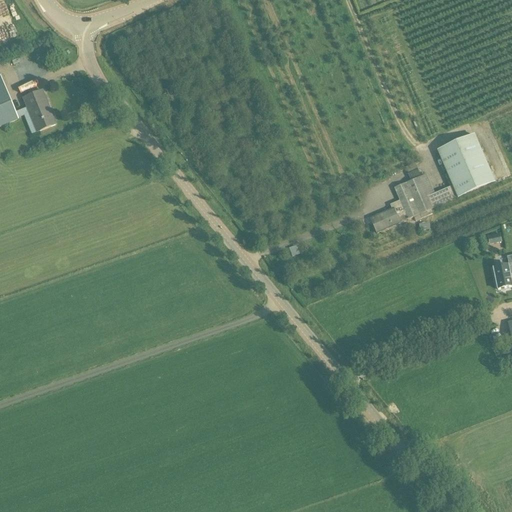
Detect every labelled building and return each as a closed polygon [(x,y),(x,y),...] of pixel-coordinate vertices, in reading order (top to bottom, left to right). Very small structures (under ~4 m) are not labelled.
[(1,76),(0,76),(0,128),(19,121),(1,76)] [(43,92),(23,100),(37,133),(56,125),(43,92)] [(453,187),(434,195),(426,176),(423,177),(422,174),(420,175),(418,170),(408,174),(411,182),(395,189),(400,202),(390,206),(392,210),(371,220),(377,234),(400,224),(414,218),(416,222),(432,215),(431,211),(495,183),(475,136),(438,152),(453,187)] [(494,235),(495,244),(502,242),(501,234),(494,235)] [(289,249),(292,257),(300,254),(297,246),(289,249)] [(511,257),(508,259),(510,270),(495,273),(498,291),(511,288),(511,257)]
